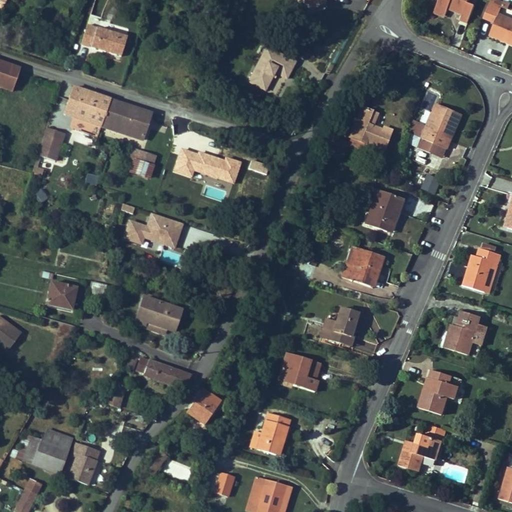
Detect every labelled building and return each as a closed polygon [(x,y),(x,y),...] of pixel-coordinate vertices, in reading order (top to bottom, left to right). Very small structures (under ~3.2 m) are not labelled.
[(310,0),(316,14),(334,6),(331,0),(310,0)] [(511,20),(511,1),(508,0),(485,0),(497,5),(492,18),(508,24),(510,20),(511,20)] [(90,15),(85,34),(123,45),(128,26),(90,15)] [(303,53),(275,38),(256,73),(273,81),(280,67),(282,63),(285,65),(294,70),(303,53)] [(0,60),(0,88),(13,92),(20,69),(21,68),(0,60)] [(108,86),(73,74),(72,75),(63,101),(100,113),(108,86)] [(146,117),(151,101),(108,86),(100,113),(143,128),(146,117)] [(445,121),(453,103),(454,103),(457,95),(435,86),(416,129),(429,135),(432,126),(445,132),(449,122),(445,121)] [(372,108),(366,106),(371,92),(361,88),(348,119),(382,133),(390,113),(382,109),(381,112),(372,108)] [(371,92),(366,106),(372,108),(377,95),(371,92)] [(449,122),(461,97),(457,95),(454,103),(453,103),(445,121),(449,122)] [(45,118),(43,124),(60,130),(62,124),(45,118)] [(60,130),(43,124),(37,144),(54,150),(60,130)] [(71,139),(85,144),(90,129),(76,124),(71,139)] [(337,125),(330,140),(341,144),(342,141),(347,129),(337,125)] [(441,140),(445,132),(432,126),(429,135),(441,140)] [(347,129),(342,141),(349,144),(354,132),(347,129)] [(149,154),(152,142),(132,136),(128,147),(132,148),(149,154)] [(149,154),(132,148),(129,159),(145,165),(149,154)] [(376,171),(364,206),(389,215),(401,180),(376,171)] [(96,186),(97,176),(85,175),(84,185),(96,186)] [(425,175),(420,191),(435,195),(439,179),(425,175)] [(122,204),(120,211),(131,215),(134,208),(122,204)] [(174,250),(183,224),(149,214),(145,226),(127,220),(121,240),(142,246),(144,241),(174,250)] [(352,228),(346,248),(353,250),(359,230),(352,228)] [(346,248),(342,260),(369,268),(375,251),(379,252),(383,238),(359,230),(353,250),(346,248)] [(488,279),(498,249),(503,251),(506,242),(499,239),(500,234),(488,230),(487,236),(485,235),(482,243),(477,241),(467,272),(488,279)] [(493,280),(503,251),(498,249),(488,279),(493,280)] [(375,251),(369,268),(374,269),(379,252),(375,251)] [(73,279),(49,272),(43,294),(67,300),(73,279)] [(102,276),(89,273),(86,287),(99,290),(102,276)] [(144,315),(145,311),(166,318),(173,321),(179,299),(143,287),(135,312),(144,315)] [(335,301),(328,320),(352,327),(364,296),(343,289),(339,301),(335,301)] [(482,344),(491,314),(481,311),(483,304),(465,298),(462,307),(460,314),(454,312),(447,333),(482,344)] [(0,305),(0,332),(10,338),(22,319),(0,305)] [(166,318),(145,311),(144,315),(144,318),(163,325),(166,318)] [(236,324),(231,336),(237,338),(242,328),(236,324)] [(320,354),(322,345),(290,335),(282,357),(298,363),(296,368),(316,375),(320,363),(317,362),(310,359),(313,351),(320,354)] [(140,345),(125,340),(120,355),(134,360),(140,345)] [(190,363),(141,346),(137,359),(145,362),(144,363),(184,378),(193,364),(190,363)] [(317,362),(320,354),(313,351),(310,359),(317,362)] [(296,368),(298,363),(282,357),(280,363),(296,368)] [(431,378),(428,377),(422,395),(446,403),(452,386),(459,388),(463,375),(454,373),(456,364),(436,358),(434,364),(436,365),(431,378)] [(456,364),(454,373),(463,375),(466,367),(456,364)] [(130,386),(132,379),(121,375),(120,378),(113,376),(112,379),(125,385),(130,386)] [(208,379),(205,377),(200,385),(203,387),(208,379)] [(122,392),(125,385),(112,379),(109,387),(122,392)] [(224,389),(208,379),(203,387),(200,385),(199,385),(191,397),(210,410),(224,389)] [(120,400),(122,392),(109,387),(106,395),(120,400)] [(263,417),(259,430),(276,435),(280,422),(285,423),(289,410),(292,400),(270,394),(263,417)] [(210,410),(191,397),(188,400),(208,413),(210,410)] [(292,400),(289,410),(305,414),(308,405),(292,400)] [(449,418),(433,412),(429,424),(423,422),(420,431),(418,437),(408,434),(401,454),(422,461),(427,446),(440,450),(446,430),(449,418)] [(34,454),(47,421),(29,414),(17,447),(34,454)] [(251,427),(259,430),(263,417),(255,414),(251,427)] [(280,422),(276,435),(280,436),(285,423),(280,422)] [(64,466),(73,443),(66,440),(70,429),(52,423),(40,457),(64,466)] [(410,428),(408,434),(418,437),(420,431),(410,428)] [(73,443),(77,431),(70,429),(66,440),(73,443)] [(170,447),(165,444),(162,449),(158,445),(154,451),(163,457),(170,447)] [(88,487),(101,454),(77,445),(64,478),(88,487)] [(163,457),(154,451),(146,462),(149,464),(152,461),(157,465),(163,457)] [(511,457),(510,457),(500,490),(511,493),(511,457)] [(219,458),(213,477),(227,481),(234,462),(219,458)] [(256,496),(267,462),(257,459),(246,493),(256,496)] [(267,462),(256,496),(276,502),(288,468),(267,462)] [(281,504),(292,470),(288,468),(276,502),(281,504)] [(463,483),(467,471),(457,468),(453,480),(463,483)] [(30,470),(26,477),(24,481),(29,483),(34,486),(39,476),(30,470)] [(29,483),(24,481),(12,503),(17,505),(29,483)] [(34,486),(29,483),(17,505),(22,508),(34,486)]
